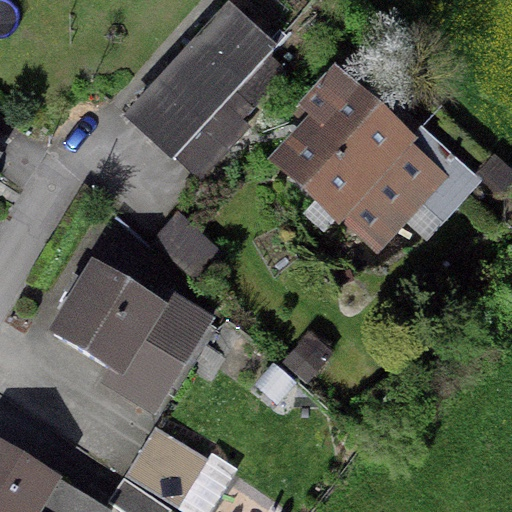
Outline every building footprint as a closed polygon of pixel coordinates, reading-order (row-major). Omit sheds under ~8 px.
[(129,123),(174,162),(221,109),(233,96),(188,56),(129,123)] [(303,113),(316,125),(278,167),(373,253),(449,170),(342,72),(303,113)] [(243,129),(221,109),(174,162),(196,182),(243,129)] [(215,258),(172,219),(149,245),(192,283),(215,258)] [(59,304),(70,310),(53,339),(114,376),(109,384),(151,410),(202,326),(160,300),(154,309),(93,272),(83,288),(73,282),(59,304)] [(174,511),(205,467),(154,433),(122,481),(169,511),(174,511)] [(0,511),(96,511),(0,452),(0,511)] [(164,511),(121,483),(105,506),(113,511),(164,511)]
